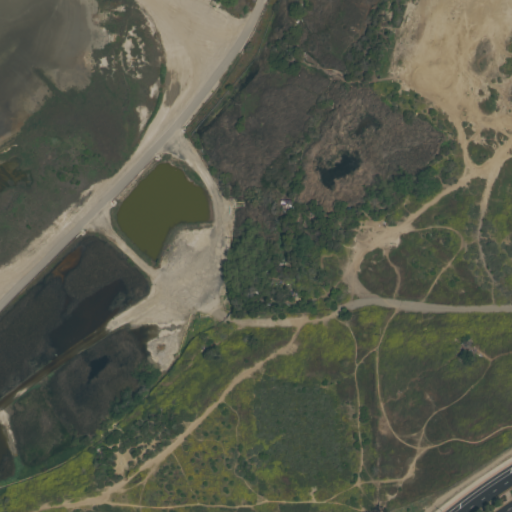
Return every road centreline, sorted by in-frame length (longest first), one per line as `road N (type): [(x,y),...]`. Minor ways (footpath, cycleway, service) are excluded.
road 1 (track): [(0,310),(179,126)]
road 2 (track): [(179,126),(231,61),(263,0),(231,61)]
